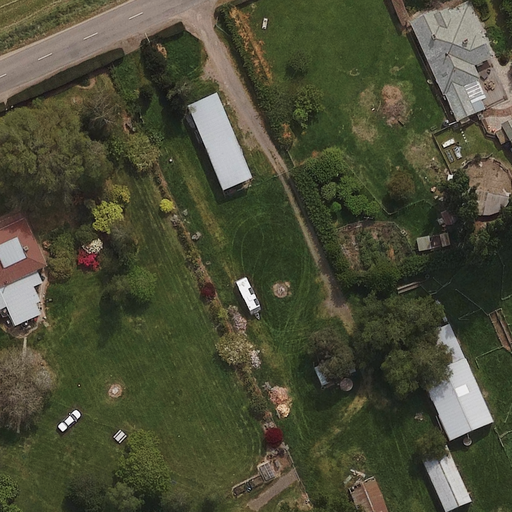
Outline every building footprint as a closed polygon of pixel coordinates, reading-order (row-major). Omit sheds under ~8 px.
[(449,5),(410,21),(443,97),(446,96),(458,125),(487,112),(483,102),(487,100),(473,68),(496,58),(482,25),(480,26),(470,3),(452,11),(449,5)] [(252,180),(218,96),(190,107),(224,192),(252,180)] [(511,120),(502,125),(505,130),(496,134),(502,147),(510,143),(511,146),(511,120)] [(27,217),(0,227),(0,312),(5,310),(12,327),(40,316),(36,304),(40,302),(35,291),(45,287),(40,274),(49,271),(27,217)] [(432,236),(416,237),(417,253),(433,252),(432,236)] [(494,423),(450,324),(430,333),(445,366),(422,376),(451,442),(494,423)] [(450,511),(471,503),(447,447),(422,458),(445,511),(450,511)]
